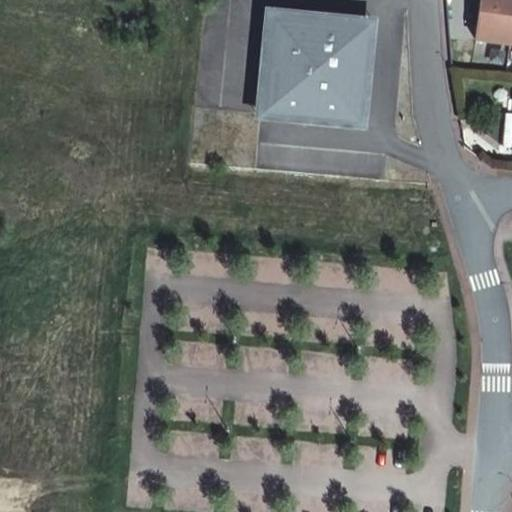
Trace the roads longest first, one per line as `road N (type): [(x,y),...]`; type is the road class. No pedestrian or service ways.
road 1 (residential): [(462,195),(496,349),(490,429)]
road 2 (residential): [(429,0),(435,107),(462,195)]
